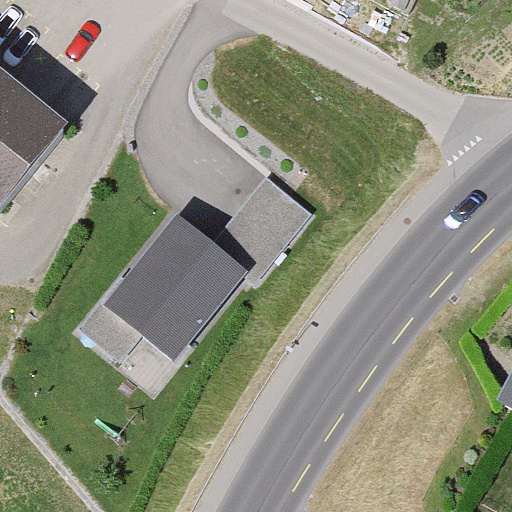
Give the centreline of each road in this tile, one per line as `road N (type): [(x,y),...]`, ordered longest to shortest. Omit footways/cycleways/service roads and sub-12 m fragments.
road 1 (secondary): [(511,182),(383,316),(254,511)]
road 2 (residential): [(511,164),(427,102),(228,0)]
